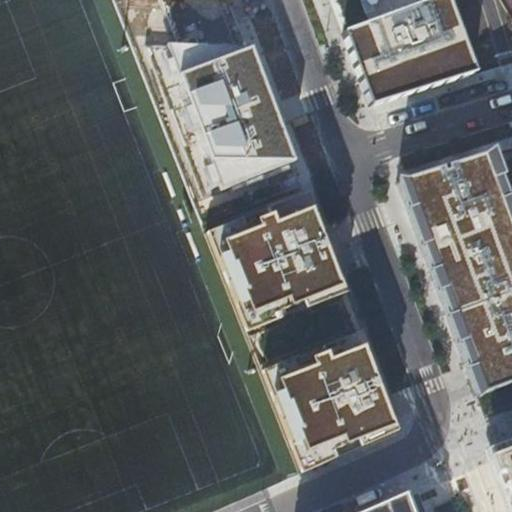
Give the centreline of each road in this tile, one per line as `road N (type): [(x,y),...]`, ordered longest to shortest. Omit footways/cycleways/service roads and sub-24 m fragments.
road 1 (unknown): [(151,0),(132,12),(131,26),(209,178),(232,184),(264,166),(302,126),(301,113)]
road 2 (residential): [(347,160),(432,388),(435,427)]
road 3 (residential): [(271,511),(406,455),(435,427)]
road 4 (residential): [(347,160),(511,105)]
road 5 (residential): [(284,0),(347,160)]
road 6 (unknown): [(281,89),(392,36),(379,0)]
